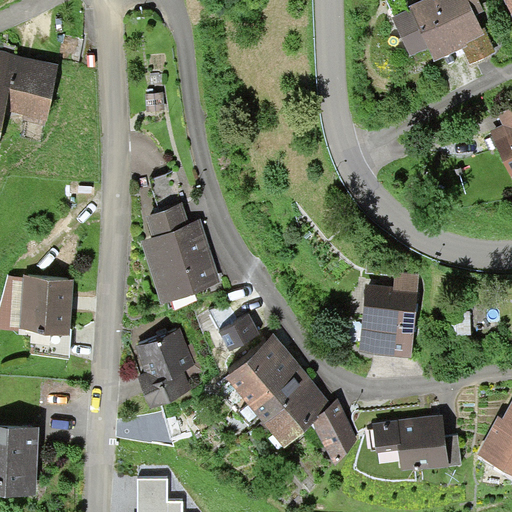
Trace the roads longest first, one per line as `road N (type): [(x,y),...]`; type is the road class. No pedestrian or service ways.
road 1 (residential): [(171,0),(216,205),(248,283),(286,333),(327,377),(362,393),(511,376)]
road 2 (unclassified): [(109,0),(118,208),(101,511)]
road 3 (tertiary): [(330,0),(340,134),(376,201),(420,243),(452,254),(511,257)]
